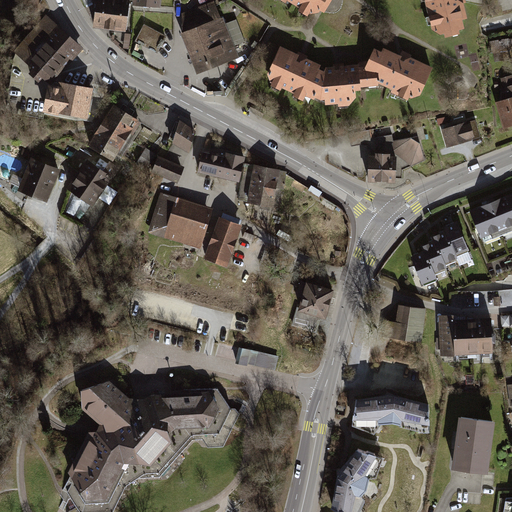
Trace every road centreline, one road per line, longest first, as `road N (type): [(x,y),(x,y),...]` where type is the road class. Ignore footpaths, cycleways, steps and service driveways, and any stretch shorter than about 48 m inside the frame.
road 1 (secondary): [(62,0),(78,28),(124,70),(286,155),(389,222)]
road 2 (tertiary): [(389,222),(356,278),(297,511)]
road 3 (track): [(258,374),(242,477),(189,511)]
road 4 (track): [(0,315),(50,241),(71,168)]
road 5 (secondary): [(389,222),(447,181),(511,156)]
